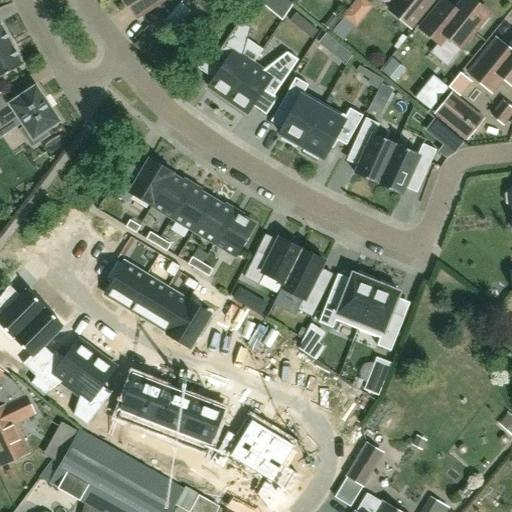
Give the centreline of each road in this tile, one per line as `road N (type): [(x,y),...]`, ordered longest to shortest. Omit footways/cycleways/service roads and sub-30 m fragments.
road 1 (residential): [(121,55),(161,107),(211,144),(406,244),(427,235),(454,167),(511,152)]
road 2 (residential): [(303,511),(319,490),(326,455),(315,426),(294,405),(142,348),(54,273)]
road 3 (residential): [(121,55),(97,77),(71,76),(24,0)]
